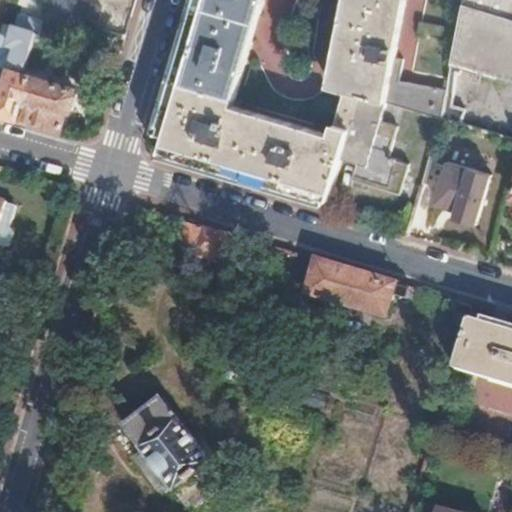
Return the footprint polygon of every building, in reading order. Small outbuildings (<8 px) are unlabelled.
[(102,7),(78,0),(50,0),(47,14),(81,24),(95,28),(102,7)] [(252,45),(260,15),(234,7),(231,10),(207,2),(207,0),(197,0),(186,41),(184,47),(194,49),(201,27),(225,34),(226,37),(252,45)] [(260,15),(264,0),(207,0),(207,2),(231,10),(234,7),(260,15)] [(397,48),(405,0),(346,0),(338,45),(345,47),(358,49),(362,29),(380,33),(377,44),(397,48)] [(511,0),(463,0),(462,9),(451,62),(511,81),(511,0)] [(74,49),(81,24),(47,14),(44,22),(41,34),(39,39),(74,49)] [(41,34),(44,22),(20,15),(16,27),(41,34)] [(41,34),(16,27),(14,26),(9,44),(17,46),(0,105),(0,114),(17,119),(29,77),(39,39),(41,34)] [(233,107),(252,45),(226,37),(225,34),(201,27),(194,49),(184,47),(181,56),(155,142),(162,145),(160,152),(330,202),(343,159),(361,96),(388,103),(396,106),(426,114),(440,118),(440,116),(445,94),(445,89),(400,79),(404,59),(395,57),(397,48),(377,44),(380,33),(362,29),(358,49),(345,47),(337,89),(345,91),(332,137),(233,107)] [(0,105),(17,46),(9,44),(0,75),(0,105)] [(337,89),(345,47),(338,45),(330,88),(337,89)] [(84,95),(80,92),(29,77),(17,119),(67,134),(72,115),(78,114),(84,95)] [(511,114),(445,94),(440,116),(440,118),(511,138),(511,114)] [(410,164),(390,158),(398,127),(382,123),(388,103),(361,96),(343,159),(358,164),(353,181),(401,195),(410,164)] [(511,138),(440,118),(440,122),(436,133),(511,155),(511,138)] [(491,221),(500,190),(445,173),(436,203),(491,221)] [(0,245),(11,249),(16,233),(13,231),(19,208),(0,202),(0,245)] [(233,258),(240,237),(183,219),(178,237),(188,245),(233,258)] [(406,299),(409,287),(407,286),(317,260),(307,293),(386,316),(392,295),(406,299)] [(472,374),(486,322),(470,317),(454,369),(472,374)] [(497,351),(504,327),(486,322),(472,374),(487,378),(495,352),(497,351)] [(511,385),(511,329),(504,327),(497,351),(495,352),(487,378),(511,385)] [(221,478),(161,398),(123,426),(184,506),(190,502),(193,506),(213,492),(210,487),(221,478)]
